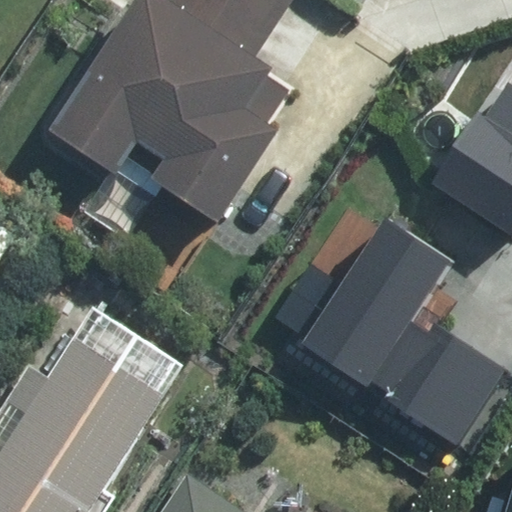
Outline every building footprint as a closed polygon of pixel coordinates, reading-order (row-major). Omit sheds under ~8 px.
[(146,0),(138,0),(35,145),(98,190),(126,150),(156,171),(137,197),(208,247),(276,153),(238,126),(271,81),(253,69),(302,0),(182,0),(170,17),(146,0)] [(511,68),(447,169),(511,209),(511,68)] [(459,254),(385,209),(305,339),(458,432),(504,357),(425,310),(459,254)] [(0,274),(20,247),(0,233),(0,274)] [(0,435),(0,511),(94,511),(182,362),(78,302),(0,435)] [(511,511),(511,450),(501,447),(484,511),(511,511)]
